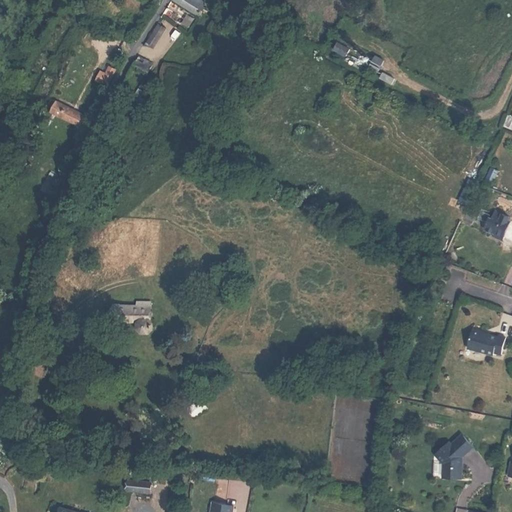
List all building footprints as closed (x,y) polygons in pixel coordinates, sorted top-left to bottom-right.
[(208,0),(175,0),(199,15),(208,0)] [(334,50),(346,56),(349,48),(337,43),(334,50)] [(369,67),(379,71),(385,59),(376,54),(369,67)] [(140,56),(136,65),(150,73),(155,65),(140,56)] [(116,69),(111,66),(107,74),(112,76),(116,69)] [(391,84),(394,79),(383,73),(380,78),(391,84)] [(86,114),(58,100),(52,112),(81,126),(86,114)] [(511,118),(505,116),(501,127),(511,131),(511,118)] [(486,178),(494,182),(499,170),(491,167),(486,178)] [(477,217),(486,221),(488,217),(490,214),(483,211),(484,208),(481,208),(480,210),(477,217)] [(503,237),(511,240),(511,221),(507,219),(509,216),(494,210),(490,218),(488,217),(486,221),(484,226),(485,229),(493,232),(492,235),(502,239),(503,237)] [(152,329),(154,324),(152,320),(151,318),(149,307),(143,309),(143,305),(139,307),(140,310),(115,318),(118,331),(141,324),(139,327),(140,331),(148,332),(152,329)] [(468,347),(494,353),(495,350),(502,352),(506,335),(499,333),(498,335),(474,328),(475,322),(474,322),(468,347)] [(33,374),(42,376),(45,360),(36,358),(33,374)] [(462,456),(464,454),(475,445),(464,433),(454,443),(451,441),(438,453),(445,462),(445,476),(463,476),(464,461),(462,461),(462,456)] [(150,495),(151,485),(128,483),(127,492),(150,495)]
